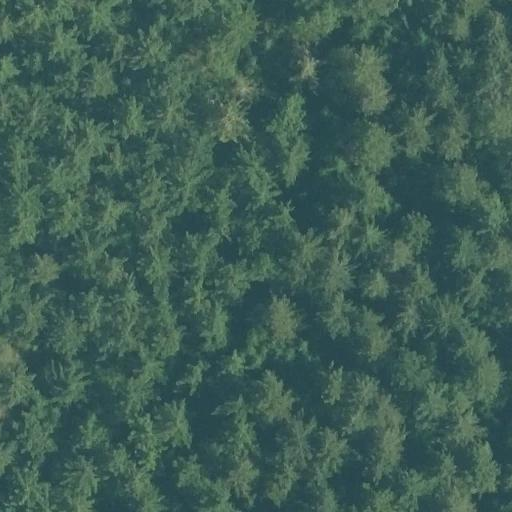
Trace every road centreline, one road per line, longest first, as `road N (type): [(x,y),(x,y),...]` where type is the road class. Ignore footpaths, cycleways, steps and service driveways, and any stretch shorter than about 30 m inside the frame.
road 1 (track): [(0,478),(107,121)]
road 2 (track): [(107,121),(140,0)]
